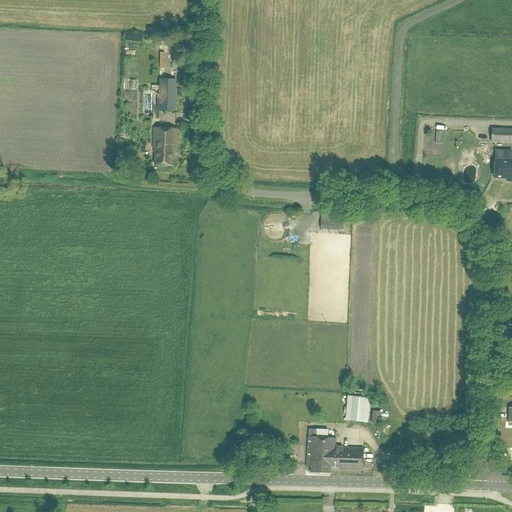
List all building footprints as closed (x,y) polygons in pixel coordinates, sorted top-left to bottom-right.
[(172,166),(172,154),(176,154),(176,129),(154,128),(153,149),(155,149),(155,156),(155,166),(172,166)] [(511,129),(492,129),(491,143),(511,143),(511,129)] [(511,158),(511,159),(511,161),(494,160),(494,178),(506,179),(506,181),(511,181),(511,158)] [(339,218),(321,217),(320,229),(339,230),(339,218)] [(311,468),(311,474),(330,474),(330,465),(341,466),(341,469),(362,470),(363,449),(335,448),(336,438),(308,437),(307,468),(311,468)]
